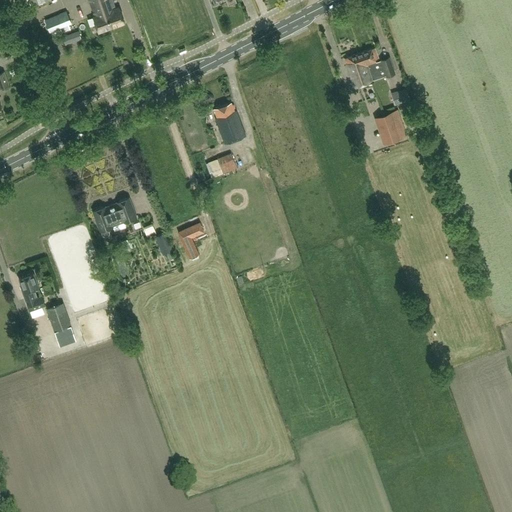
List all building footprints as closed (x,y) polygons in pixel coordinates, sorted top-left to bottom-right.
[(111,28),(100,0),(88,0),(94,16),(92,17),(98,33),(111,28)] [(111,0),(100,0),(111,28),(124,23),(118,7),(115,8),(111,0)] [(66,12),(45,20),(50,32),(71,24),(66,12)] [(78,30),(62,36),(65,45),(81,39),(78,30)] [(375,47),(361,51),(367,70),(365,65),(367,65),(372,80),(385,75),(385,76),(394,73),(389,56),(375,60),(374,57),(378,56),(375,47)] [(361,51),(344,57),(354,87),(371,81),(367,70),(361,51)] [(0,88),(9,85),(4,72),(0,73),(0,88)] [(406,90),(391,95),(394,104),(409,100),(406,90)] [(217,117),(215,118),(224,144),(245,136),(236,111),(234,111),(231,103),(214,109),(217,117)] [(392,111),(374,118),(383,144),(401,138),(392,111)] [(252,164),(256,162),(250,147),(246,148),(252,164)] [(230,153),(217,159),(223,173),(234,169),(234,170),(237,169),(230,153)] [(202,170),(197,172),(200,180),(205,178),(202,170)] [(109,233),(108,229),(112,227),(111,226),(123,221),(124,223),(136,218),(128,198),(116,202),(117,204),(105,208),(104,207),(92,211),(96,220),(95,221),(97,227),(98,227),(100,232),(101,232),(102,235),(105,237),(108,236),(109,233)] [(146,227),(148,232),(157,229),(155,223),(146,227)] [(199,223),(178,232),(189,259),(199,255),(191,237),(203,232),(199,223)] [(165,232),(154,236),(162,255),(167,253),(170,260),(174,258),(171,251),(173,251),(165,232)] [(20,285),(25,299),(28,311),(44,306),(41,296),(34,298),(32,290),(38,288),(34,273),(19,277),(21,284),(20,285)] [(71,325),(62,303),(46,309),(54,331),(71,325)] [(54,355),(62,352),(61,347),(52,349),(54,355)]
